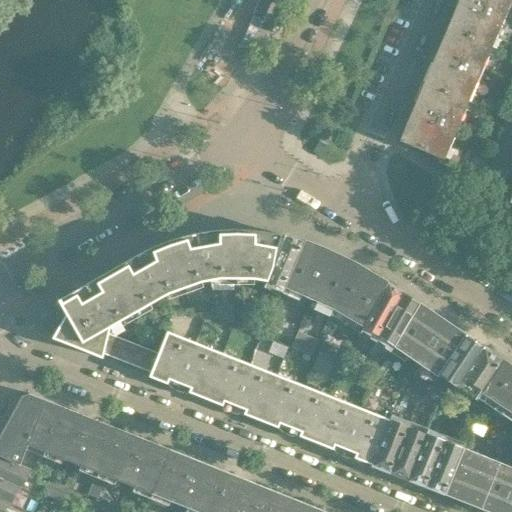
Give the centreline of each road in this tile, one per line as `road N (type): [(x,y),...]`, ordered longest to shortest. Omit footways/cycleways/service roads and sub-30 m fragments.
road 1 (residential): [(14,355),(410,511)]
road 2 (residential): [(0,277),(240,135)]
road 3 (residential): [(343,203),(430,0)]
road 4 (residential): [(240,135),(311,0)]
road 5 (residential): [(453,277),(511,136)]
road 6 (residential): [(453,277),(343,203)]
road 7 (residential): [(343,203),(240,135)]
